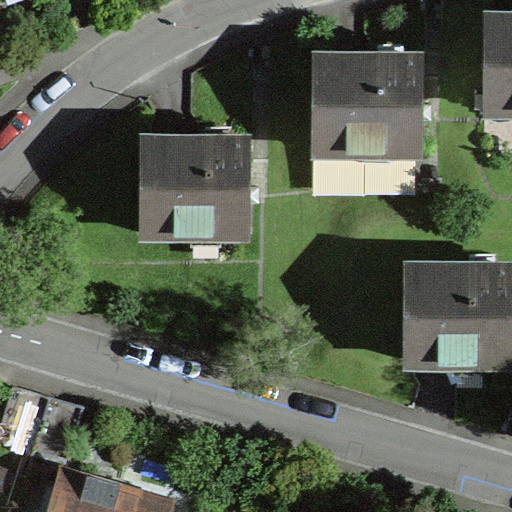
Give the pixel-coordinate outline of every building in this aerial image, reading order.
[(486,13),(485,109),(511,108),(511,13),(509,14),(486,13)] [(315,54),(314,149),(364,149),(364,142),(392,142),(392,147),(421,147),(422,54),(346,54),(315,54)] [(249,230),(250,137),(174,136),(143,136),(142,231),(192,231),(192,224),(220,224),(220,229),(249,230)] [(468,359),(468,356),(511,356),(511,264),(406,264),(406,358),(436,359),(468,359)] [(34,448),(50,395),(12,384),(0,425),(0,441),(33,451),(34,448)] [(69,458),(84,405),(50,395),(34,448),(69,458)] [(60,471),(48,511),(167,511),(170,503),(118,487),(119,482),(103,478),(88,473),(86,478),(60,471)] [(423,511),(426,505),(395,496),(390,511),(423,511)]
